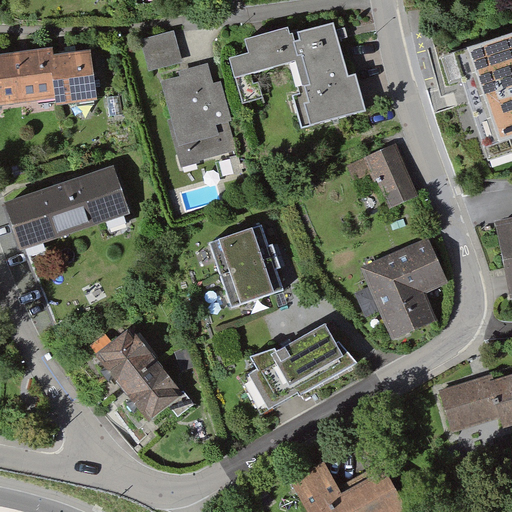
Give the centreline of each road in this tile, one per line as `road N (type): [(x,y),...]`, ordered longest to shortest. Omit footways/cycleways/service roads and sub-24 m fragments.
road 1 (residential): [(465,324),(443,351),(173,494)]
road 2 (residential): [(383,0),(407,103),(467,276),(465,324)]
road 3 (residential): [(90,461),(0,282)]
